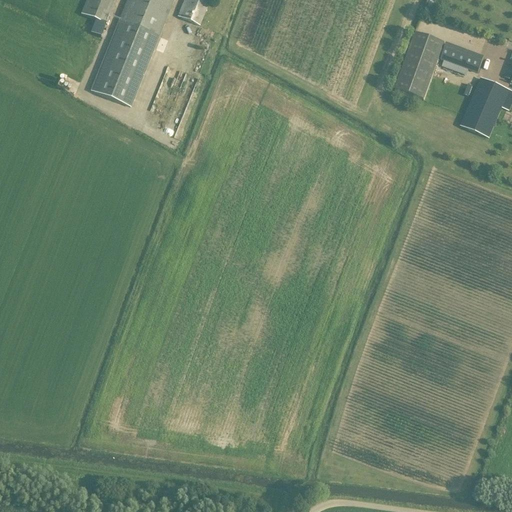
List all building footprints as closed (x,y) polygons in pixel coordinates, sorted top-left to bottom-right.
[(87,0),(81,16),(107,26),(117,0),(87,0)] [(128,0),(120,22),(92,93),(130,108),(174,0),(128,0)] [(184,0),(177,18),(200,27),(211,0),(184,0)] [(415,34),(394,91),(424,102),(445,45),(415,34)] [(483,59),(448,45),(442,61),(477,75),(483,59)] [(57,89),(76,93),(79,80),(61,76),(57,89)] [(511,92),(509,92),(510,92),(481,79),(460,128),(489,140),(505,101),(511,104),(511,92)]
